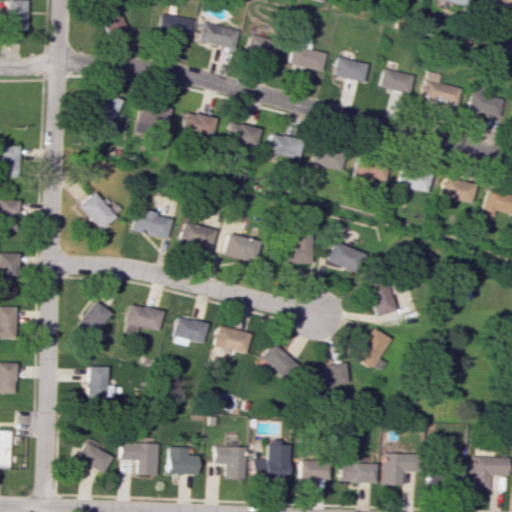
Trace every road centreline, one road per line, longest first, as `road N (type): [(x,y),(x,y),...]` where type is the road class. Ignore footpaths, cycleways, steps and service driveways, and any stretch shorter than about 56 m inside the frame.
road 1 (residential): [(55,0),(41,511)]
road 2 (residential): [(511,159),(167,71),(53,62)]
road 3 (residential): [(46,263),(109,265),(318,313)]
road 4 (residential): [(172,511),(0,505)]
